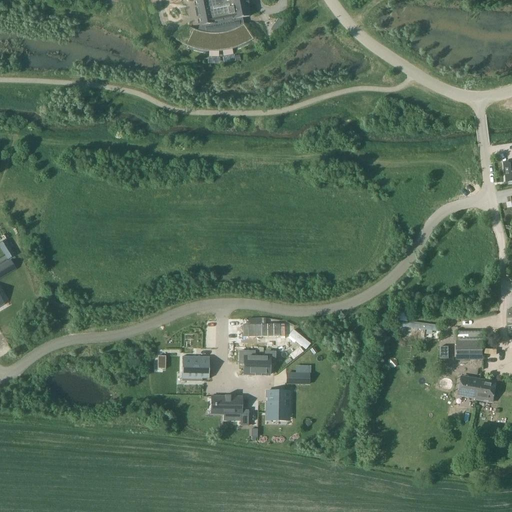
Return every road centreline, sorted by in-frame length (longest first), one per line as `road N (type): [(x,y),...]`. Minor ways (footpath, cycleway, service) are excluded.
road 1 (residential): [(490,197),(434,219),(397,271),(338,307),(221,303)]
road 2 (residential): [(221,303),(114,336),(54,343),(0,374)]
road 3 (residential): [(477,97),(449,91),(388,57),(330,0)]
road 4 (residential): [(221,303),(220,384),(271,385)]
